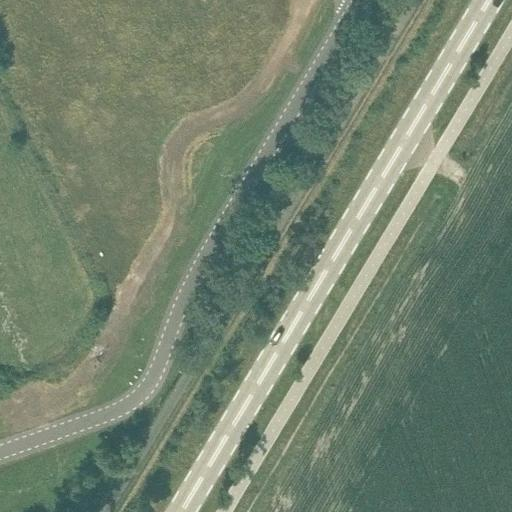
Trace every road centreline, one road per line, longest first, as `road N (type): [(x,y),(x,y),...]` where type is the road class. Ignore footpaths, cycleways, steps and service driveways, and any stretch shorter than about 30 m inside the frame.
road 1 (primary): [(180,511),(491,0)]
road 2 (unclassified): [(511,485),(396,388)]
